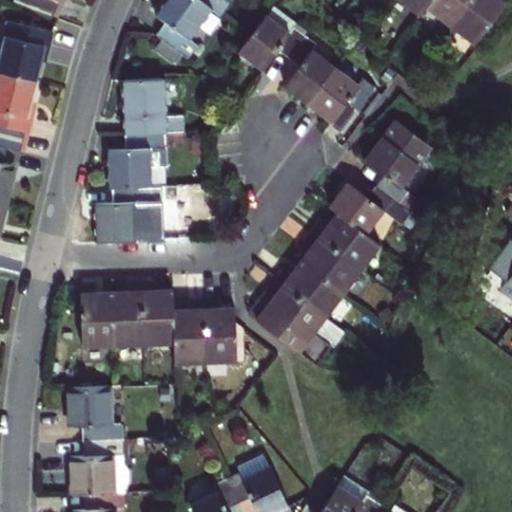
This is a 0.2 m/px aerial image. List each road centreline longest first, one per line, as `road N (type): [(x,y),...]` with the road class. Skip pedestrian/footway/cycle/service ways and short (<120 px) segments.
road 1 (residential): [(280,139),(277,206),(237,248),(47,258)]
road 2 (residential): [(117,0),(47,258)]
road 3 (residential): [(47,258),(20,409),(15,511)]
